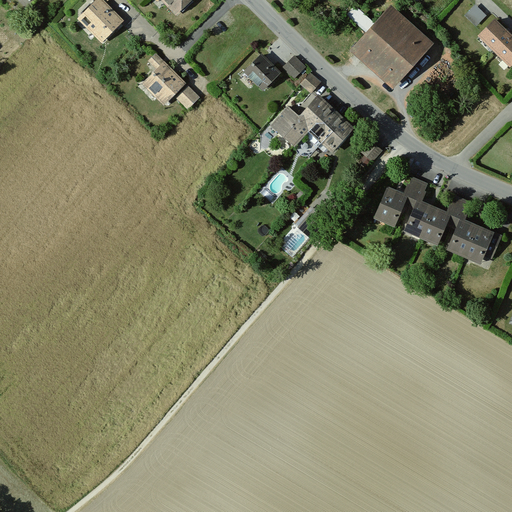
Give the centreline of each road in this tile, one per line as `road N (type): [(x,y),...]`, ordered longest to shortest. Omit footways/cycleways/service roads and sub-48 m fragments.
road 1 (track): [(410,142),(139,452),(73,511)]
road 2 (residential): [(511,193),(410,142),(256,0)]
